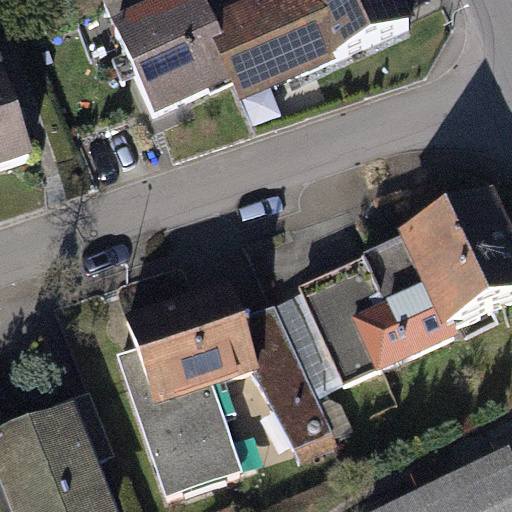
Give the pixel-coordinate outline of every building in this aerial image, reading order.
[(241,84),(220,38),(203,0),(119,38),(157,122),(241,84)] [(220,38),(241,84),(255,114),(418,40),(399,0),(286,0),(289,6),(220,38)] [(0,172),(43,158),(3,42),(0,42),(0,172)] [(511,211),(506,199),(412,242),(425,270),(402,280),(390,256),(364,268),(387,319),(366,329),(387,375),(511,317),(511,211)] [(277,375),(246,288),(144,324),(153,347),(176,411),(228,392),(277,375)] [(176,411),(153,347),(129,356),(181,499),(257,471),(228,392),(176,411)] [(123,511),(91,425),(10,455),(31,511),(123,511)] [(511,511),(511,471),(428,511),(511,511)] [(0,511),(11,511),(0,492),(0,511)]
